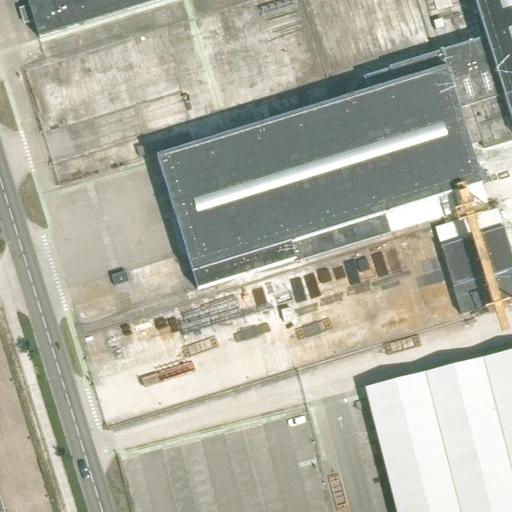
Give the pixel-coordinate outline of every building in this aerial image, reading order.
[(163,0),(26,0),(30,10),(24,12),(27,22),(33,20),(39,39),(163,0)] [(511,0),(474,0),(487,39),(390,70),(363,78),(367,93),(155,159),(195,291),(297,260),(298,263),(393,234),(387,215),(483,185),(470,145),(482,142),(485,151),(511,142),(511,0)] [(511,300),(511,254),(505,230),(439,250),(459,317),(511,300)] [(114,289),(127,284),(124,274),(111,279),(114,289)] [(396,511),(511,511),(511,354),(366,392),(396,511)]
